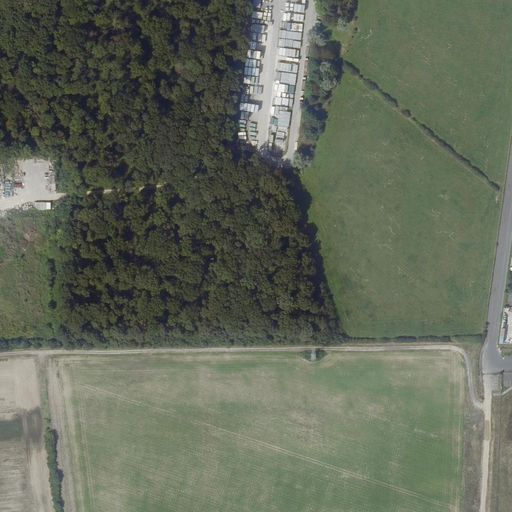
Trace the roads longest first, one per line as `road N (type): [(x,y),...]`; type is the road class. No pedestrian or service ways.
road 1 (track): [(0,357),(490,345)]
road 2 (unclassified): [(511,197),(488,391)]
road 3 (track): [(57,511),(37,353)]
road 4 (track): [(483,511),(488,391)]
